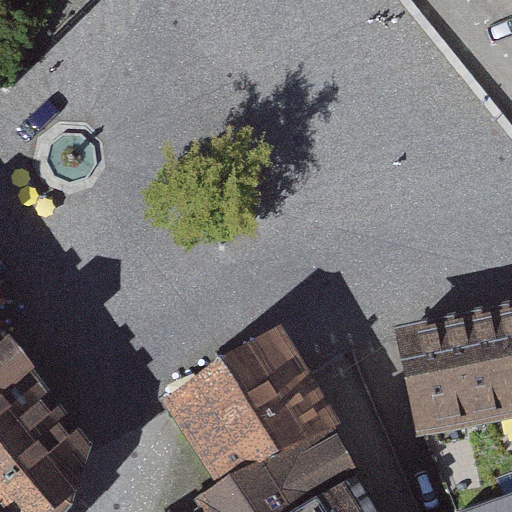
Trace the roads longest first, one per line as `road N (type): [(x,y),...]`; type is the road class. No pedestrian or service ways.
road 1 (residential): [(394,511),(291,305)]
road 2 (residential): [(291,305),(511,252)]
road 3 (residential): [(333,88),(334,192),(291,305)]
road 4 (residential): [(511,208),(443,180),(333,88)]
road 5 (residential): [(291,305),(217,336),(150,378),(125,424)]
road 6 (residential): [(0,316),(125,424)]
